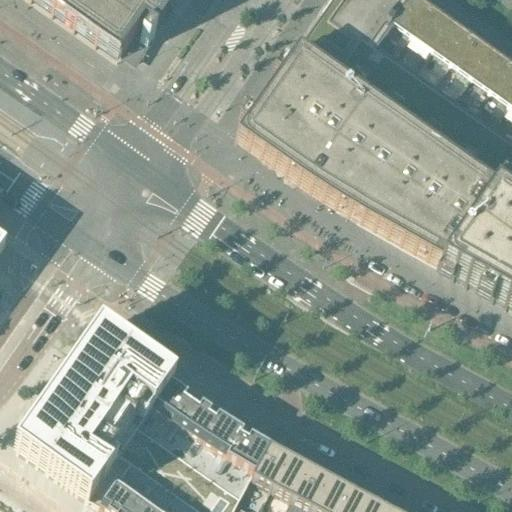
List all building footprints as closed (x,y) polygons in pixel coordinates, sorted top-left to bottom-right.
[(18,0),(94,53),(115,67),(116,66),(119,62),(120,62),(119,64),(134,75),(151,47),(150,46),(173,13),(160,5),(163,0),(18,0)] [(511,101),(496,90),(476,76),(457,63),(437,49),(418,35),(398,21),(410,4),(404,0),(337,0),(286,74),(276,87),(251,122),(242,135),(238,141),(232,149),(239,153),(251,162),(261,169),(266,172),(281,183),(298,195),(310,202),(318,208),(327,213),(341,222),(350,227),(374,242),(391,251),(416,265),(436,276),(437,277),(451,285),(476,299),(490,307),(511,319),(511,101)] [(423,13),(410,4),(398,21),(418,35),(430,18),(423,13)] [(437,23),(430,18),(418,35),(437,49),(449,32),(437,23)] [(462,41),(449,32),(437,49),(457,63),(469,45),(462,41)] [(476,50),(469,45),(457,63),(476,76),(488,59),(476,50)] [(501,68),(488,59),(476,76),(496,90),(508,73),(501,68)] [(511,75),(508,73),(496,90),(511,101),(511,75)] [(28,431),(11,455),(14,458),(86,508),(116,465),(118,463),(138,435),(151,416),(168,391),(171,387),(130,358),(100,337),(96,335),(87,348),(90,350),(85,357),(82,355),(69,374),(72,376),(67,383),(64,381),(51,399),(54,402),(49,408),(46,406),(33,425),(36,427),(31,434),(28,431)] [(190,406),(168,391),(151,416),(170,429),(173,431),(190,406)] [(212,421),(190,406),(173,431),(176,433),(195,446),(212,421)] [(237,437),(212,421),(195,446),(219,462),(222,464),(237,437)] [(266,455),(237,437),(222,464),(225,466),(251,481),(266,455)] [(269,499),(287,466),(266,455),(251,481),(248,487),(269,499)] [(288,509),(306,476),(287,466),(269,499),(288,509)] [(293,511),(311,511),(325,486),(306,476),(288,509),(293,511)] [(137,499),(118,485),(99,511),(131,511),(140,501),(137,499)] [(336,511),(345,497),(325,486),(311,511),(336,511)] [(361,511),(364,507),(345,497),(336,511),(361,511)] [(156,511),(143,503),(140,501),(131,511),(156,511)]
